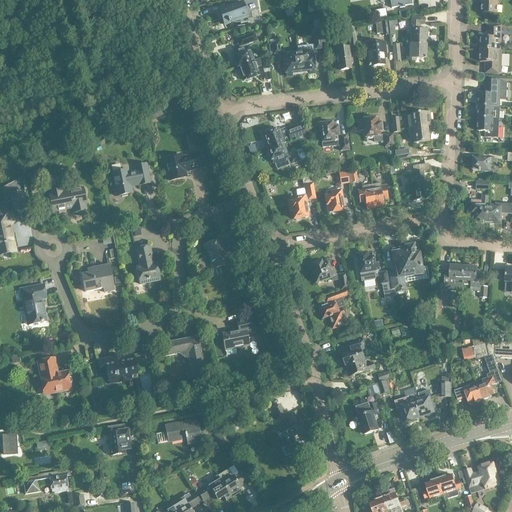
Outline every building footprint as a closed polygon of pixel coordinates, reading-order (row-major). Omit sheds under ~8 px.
[(230,24),(230,23),(239,20),(240,24),(248,22),(245,14),(252,12),(248,0),(234,0),(230,1),(233,7),(219,12),(224,25),(228,24),(230,24)] [(497,0),(481,0),(481,6),(482,6),(482,13),(497,14),(497,0)] [(405,31),(405,44),(410,45),(426,45),(426,31),(419,31),(419,28),(415,28),(415,24),(424,24),(424,18),(411,18),(411,31),(405,31)] [(375,23),(376,34),(382,33),(382,36),(389,35),(387,22),(375,23)] [(487,26),(487,38),(481,37),(481,45),(480,45),(479,50),(500,51),(501,26),(487,26)] [(356,47),(354,27),(343,29),(344,36),(348,35),(350,47),(356,47)] [(325,46),(324,38),(323,32),(317,33),(318,39),(314,39),(315,50),(321,49),(321,47),(325,46)] [(234,53),(236,57),(234,58),(235,60),(233,61),(234,65),(237,66),(237,67),(239,67),(253,62),(247,44),(257,41),(254,33),(236,39),(239,47),(241,47),(242,50),(234,53)] [(277,40),(268,41),(269,45),(270,53),(274,53),(274,54),(280,53),(279,43),(277,43),(277,40)] [(384,42),(367,45),(370,67),(384,65),(383,57),(386,56),(384,42)] [(426,45),(410,45),(410,53),(407,53),(407,58),(410,59),(409,61),(415,61),(415,59),(425,59),(426,45)] [(315,73),(311,46),(297,48),(298,54),(297,54),(300,74),(308,72),(308,74),(315,73)] [(351,69),(348,47),(336,49),(339,71),(351,69)] [(502,51),(500,51),(479,50),(479,55),(480,55),(480,63),(486,63),(485,74),(500,74),(500,69),(501,69),(502,51)] [(292,74),(300,74),(297,54),(283,56),(286,77),(292,76),(292,74)] [(239,67),(244,81),(246,80),(248,82),(251,81),(252,78),(254,77),(253,75),(258,74),(255,67),(262,65),(263,69),(270,68),(268,58),(261,59),(253,62),(239,67)] [(477,107),(493,108),(493,107),(499,108),(500,81),(485,81),(485,94),(479,94),(478,106),(477,106),(477,107)] [(477,119),(493,120),(498,120),(499,108),(493,107),(493,108),(477,107),(477,111),(478,111),(478,119),(477,119)] [(408,129),(426,127),(430,126),(429,112),(410,115),(412,128),(408,129)] [(377,118),(371,119),(369,117),(365,118),(364,120),(363,120),(363,121),(357,121),(358,131),(364,130),(365,138),(374,137),(374,142),(384,141),(385,147),(393,146),(392,135),(380,136),(380,131),(381,131),(380,124),(378,124),(377,118)] [(393,133),(399,132),(398,118),(391,118),(393,133)] [(498,120),(493,120),(477,119),(477,123),(478,123),(477,131),(485,132),(485,138),(498,138),(498,120)] [(336,137),(336,136),(337,136),(336,128),(335,128),(334,123),(328,124),(326,122),(322,122),(321,125),(320,125),(322,148),(340,146),(340,151),(349,150),(347,135),(336,137)] [(265,134),(263,134),(269,149),(267,150),(280,145),(282,144),(298,139),(304,136),(305,136),(301,127),(287,132),(286,130),(285,130),(284,129),(280,130),(279,133),(277,129),(271,131),(269,130),(265,131),(265,134)] [(428,142),(426,127),(408,129),(409,138),(413,137),(413,144),(428,142)] [(197,133),(189,135),(192,146),(199,144),(197,133)] [(277,170),(300,162),(306,160),(304,153),(298,155),(298,156),(292,158),(290,153),(286,155),(282,144),(267,150),(268,151),(266,153),(268,157),(270,157),(271,158),(273,158),(277,170)] [(169,181),(186,177),(184,171),(202,167),(198,154),(181,158),(181,155),(164,159),(169,181)] [(396,156),(397,163),(410,161),(409,154),(396,156)] [(472,168),(473,170),(473,172),(481,172),(481,171),(482,171),(482,172),(483,172),(484,173),(487,173),(489,172),(490,164),(497,164),(497,159),(490,159),(490,158),(483,158),(483,159),(474,159),(474,158),(473,158),(473,164),(472,165),(472,168)] [(139,185),(139,186),(150,183),(146,164),(135,166),(136,172),(128,174),(127,170),(112,174),(116,197),(132,193),(130,187),(139,185)] [(426,199),(422,172),(428,171),(427,164),(413,167),(414,176),(416,175),(417,179),(418,183),(409,185),(412,202),(426,199)] [(341,185),(349,183),(347,171),(339,173),(341,185)] [(298,201),(288,203),(291,215),(293,215),(293,220),(294,220),(295,220),(296,221),(300,221),(301,219),(301,218),(308,217),(307,210),(306,205),(305,200),(315,199),(312,184),(312,181),(302,182),(303,188),(306,187),(307,195),(297,197),(298,201)] [(489,183),(476,182),(476,190),(489,191),(489,183)] [(380,184),(371,185),(375,208),(383,207),(382,199),(388,198),(386,187),(380,188),(380,184)] [(366,210),(375,208),(371,185),(362,187),(363,192),(357,193),(359,203),(365,202),(366,210)] [(86,211),(85,205),(86,205),(83,189),(71,191),(71,192),(62,194),(61,190),(50,192),(50,195),(49,196),(52,212),(58,210),(59,214),(65,212),(65,209),(76,207),(77,213),(86,211)] [(343,211),(341,201),(342,201),(340,190),(330,192),(331,196),(325,197),(326,205),(328,205),(329,213),(331,213),(332,215),(336,214),(337,212),(343,211)] [(11,201),(24,198),(23,192),(10,195),(11,201)] [(469,214),(469,223),(487,224),(488,207),(489,197),(485,197),(484,202),(482,202),(472,202),(472,206),(472,214),(469,214)] [(488,207),(487,224),(489,224),(490,225),(493,225),(494,224),(501,224),(501,221),(502,213),(511,213),(511,204),(496,204),(495,207),(488,207)] [(0,254),(15,252),(11,234),(9,234),(7,226),(13,217),(0,209),(0,254)] [(220,239),(204,245),(212,270),(229,264),(228,261),(238,257),(234,245),(223,248),(220,239)] [(422,274),(420,261),(420,260),(420,256),(418,255),(418,253),(417,253),(416,245),(405,247),(405,248),(400,249),(399,248),(391,250),(395,272),(388,273),(391,290),(395,290),(396,293),(405,291),(403,277),(422,274)] [(136,267),(139,285),(160,281),(157,265),(153,266),(149,246),(135,249),(139,267),(136,267)] [(378,274),(377,264),(373,264),(372,256),(366,257),(366,254),(364,255),(364,254),(362,253),(359,253),(359,255),(358,255),(358,256),(356,256),(358,263),(357,263),(358,265),(361,282),(375,279),(375,278),(379,277),(381,284),(382,284),(384,298),(396,296),(396,293),(395,290),(391,290),(389,291),(386,272),(378,274)] [(316,283),(331,278),(332,280),(339,279),(341,289),(348,288),(345,274),(335,276),(333,270),(330,271),(327,262),(321,264),(321,262),(319,263),(317,261),(314,262),(313,264),(313,265),(312,265),(313,270),(312,271),(316,283)] [(103,289),(103,293),(113,291),(108,265),(91,269),(92,273),(81,275),(85,292),(103,289)] [(437,285),(437,296),(443,296),(443,291),(462,292),(463,284),(464,265),(456,265),(456,267),(450,266),(450,274),(445,274),(444,285),(437,285)] [(464,265),(463,284),(471,284),(471,287),(476,287),(475,292),(480,292),(480,298),(487,299),(487,287),(481,287),(481,276),(477,276),(477,268),(472,268),(472,266),(464,265)] [(41,297),(45,296),(43,285),(25,289),(27,299),(22,300),(27,323),(34,321),(35,324),(46,321),(41,297)] [(327,298),(329,304),(318,308),(322,319),(328,317),(332,329),(344,325),(341,316),(344,315),(342,310),(345,309),(341,299),(342,297),(349,295),(347,290),(327,298)] [(238,330),(222,334),(225,353),(226,356),(236,354),(236,351),(235,349),(249,346),(247,334),(253,332),(250,318),(236,321),(238,330)] [(494,336),(494,334),(488,334),(487,342),(501,343),(502,337),(494,336)] [(198,339),(195,337),(162,344),(165,357),(185,353),(188,355),(192,375),(205,372),(198,339)] [(346,367),(355,365),(354,362),(364,359),(362,351),(363,350),(364,350),(364,349),(365,348),(365,347),(365,346),(364,345),(364,344),(363,344),(363,343),(362,343),(361,342),(360,342),(359,343),(349,346),(351,352),(349,352),(349,353),(342,355),(346,367)] [(511,357),(511,343),(487,342),(487,345),(473,347),(475,359),(475,360),(485,357),(493,355),(495,361),(500,359),(501,357),(511,357)] [(475,359),(473,347),(465,349),(467,354),(464,355),(465,361),(475,359)] [(109,384),(129,380),(128,376),(137,374),(133,355),(98,362),(100,374),(106,373),(109,384)] [(484,384),(477,386),(482,399),(483,399),(485,400),(488,399),(489,397),(488,397),(490,396),(489,395),(494,393),(492,386),(496,385),(496,384),(502,382),(495,361),(493,355),(485,357),(491,374),(487,375),(488,378),(483,380),(484,384)] [(70,379),(68,377),(67,372),(55,374),(54,369),(56,368),(54,358),(37,362),(41,377),(40,377),(41,385),(44,385),(45,389),(49,391),(57,390),(57,392),(71,390),(70,384),(71,382),(70,379)] [(347,368),(350,377),(375,369),(373,364),(366,366),(364,362),(365,362),(364,359),(354,362),(355,365),(346,367),(346,368),(347,368)] [(266,381),(277,378),(276,371),(265,374),(266,381)] [(378,375),(381,383),(390,380),(388,372),(378,375)] [(382,395),(390,393),(387,382),(378,385),(382,394),(382,395)] [(481,400),(482,399),(477,386),(476,383),(455,391),(458,401),(467,398),(468,402),(473,401),(473,402),(475,402),(477,403),(480,402),(481,400)] [(441,398),(450,398),(450,384),(441,384),(441,398)] [(378,385),(373,386),(376,396),(382,394),(378,385)] [(431,398),(429,391),(413,396),(420,418),(426,416),(428,416),(432,415),(433,414),(434,413),(429,399),(431,398)] [(414,421),(414,420),(420,418),(413,396),(395,402),(397,409),(402,408),(406,422),(408,422),(410,422),(414,421)] [(148,409),(155,407),(154,400),(146,401),(148,409)] [(368,404),(356,408),(358,415),(359,417),(362,427),(361,428),(360,429),(360,430),(360,431),(360,432),(361,433),(362,434),(363,434),(364,434),(365,435),(378,431),(373,417),(380,414),(376,404),(369,406),(368,404)] [(286,457),(291,454),(291,455),(309,444),(298,426),(297,426),(295,422),(296,422),(291,414),(283,419),(291,430),(280,437),(286,446),(281,449),(286,457)] [(186,439),(187,444),(201,442),(198,425),(193,426),(192,421),(165,426),(167,434),(169,433),(171,442),(186,439)] [(133,424),(127,425),(128,438),(135,437),(133,424)] [(217,433),(222,430),(218,424),(213,426),(217,433)] [(128,438),(127,425),(120,426),(108,428),(112,456),(123,454),(123,450),(130,449),(128,438)] [(3,449),(14,448),(13,438),(2,438),(3,449)] [(48,441),(36,443),(37,451),(49,449),(48,441)] [(479,467),(481,474),(473,476),(471,469),(464,472),(469,487),(484,483),(486,489),(499,485),(498,482),(503,481),(498,464),(493,466),(492,463),(479,467)] [(239,486),(249,480),(243,470),(233,477),(228,469),(217,476),(228,494),(230,498),(241,491),(239,486)] [(69,470),(37,475),(38,477),(22,479),(25,495),(41,492),(39,482),(50,480),(52,494),(67,492),(66,487),(67,487),(65,476),(70,476),(69,470)] [(228,494),(217,476),(212,479),(214,483),(209,486),(208,485),(198,492),(203,501),(213,495),(217,501),(228,494)] [(441,479),(439,480),(444,495),(443,495),(445,500),(453,498),(459,496),(457,491),(457,490),(462,489),(459,482),(455,483),(452,476),(446,478),(443,478),(441,479)] [(194,478),(190,481),(195,490),(199,487),(194,478)] [(430,499),(443,495),(444,495),(439,480),(437,480),(434,480),(432,482),(425,484),(428,492),(423,493),(425,500),(430,499)] [(175,511),(191,511),(190,509),(200,503),(194,494),(189,497),(188,494),(171,505),(175,511)] [(402,511),(401,508),(406,506),(403,499),(399,501),(396,494),(389,496),(386,496),(384,498),(382,499),(387,511),(402,511)] [(85,507),(83,496),(72,498),(74,509),(85,507)] [(475,508),(471,497),(465,499),(469,510),(470,510),(475,508)] [(387,511),(382,499),(381,499),(378,499),(376,501),(369,504),(372,511),(368,511),(387,511)]
